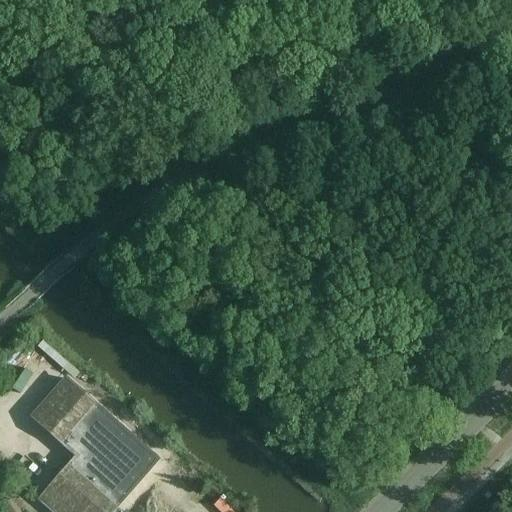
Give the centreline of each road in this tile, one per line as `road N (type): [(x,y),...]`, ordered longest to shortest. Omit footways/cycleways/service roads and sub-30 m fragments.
road 1 (unclassified): [(0,322),(62,262),(197,163),(511,32)]
road 2 (unclassified): [(381,511),(511,386)]
